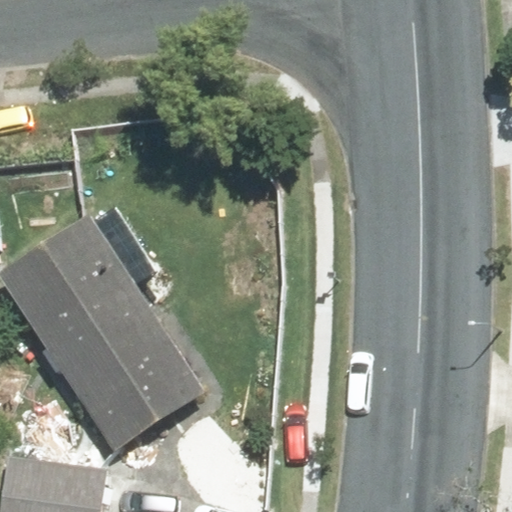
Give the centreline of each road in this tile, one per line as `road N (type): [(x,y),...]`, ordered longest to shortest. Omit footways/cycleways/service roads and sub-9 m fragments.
road 1 (tertiary): [(407,511),(421,286),(410,0)]
road 2 (residential): [(0,20),(155,0)]
